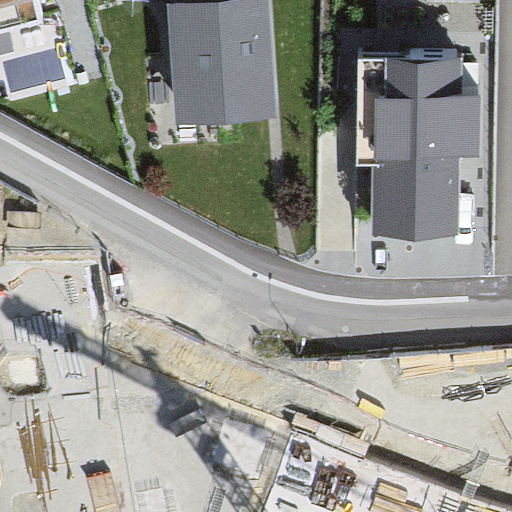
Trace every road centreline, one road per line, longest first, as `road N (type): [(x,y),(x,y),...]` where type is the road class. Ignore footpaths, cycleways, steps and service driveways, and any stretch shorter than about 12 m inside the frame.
road 1 (residential): [(511,320),(366,322),(277,303),(0,149)]
road 2 (unknown): [(0,396),(14,420),(65,452),(217,456)]
